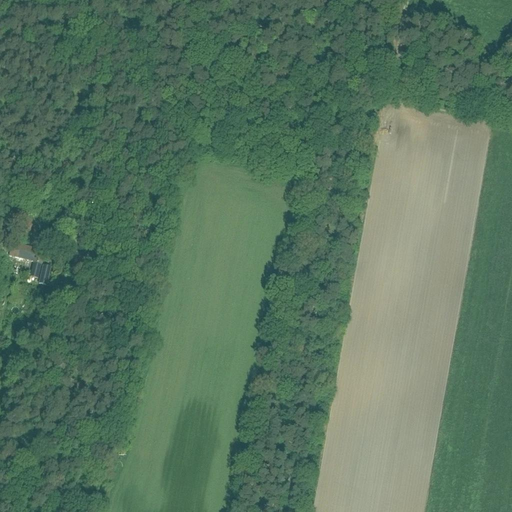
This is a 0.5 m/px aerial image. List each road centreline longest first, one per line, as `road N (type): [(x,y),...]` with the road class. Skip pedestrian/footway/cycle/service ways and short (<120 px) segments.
road 1 (track): [(511,123),(401,99),(415,0)]
road 2 (track): [(90,0),(72,140),(46,201)]
